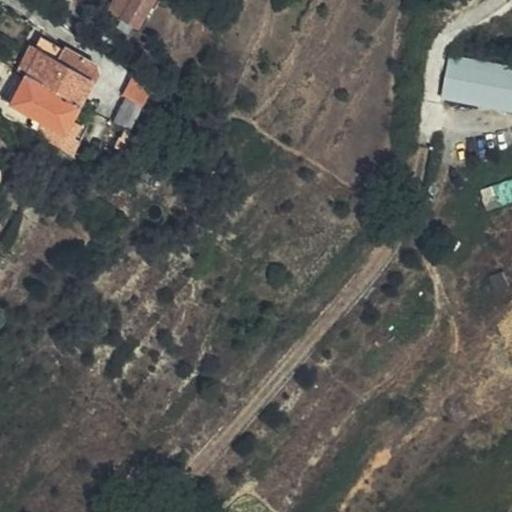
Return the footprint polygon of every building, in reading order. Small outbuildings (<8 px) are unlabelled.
[(154,0),(132,0),(129,5),(127,9),(120,22),(140,34),(158,2),(154,0)] [(468,0),(482,17),(503,0),(468,0)] [(108,14),(120,22),(127,9),(115,2),(108,14)] [(34,50),(55,63),(61,51),(40,40),(34,50)] [(31,68),(25,78),(41,87),(55,63),(34,50),(31,48),(23,63),(31,68)] [(55,63),(41,87),(46,90),(80,109),(96,79),(95,71),(61,51),(55,63)] [(511,116),(511,68),(448,57),(441,104),(511,116)] [(23,63),(17,74),(25,78),(31,68),(23,63)] [(25,78),(17,74),(1,103),(9,107),(25,78)] [(136,75),(114,117),(134,127),(156,86),(136,75)] [(41,87),(25,78),(9,107),(30,119),(46,90),(41,87)] [(30,119),(23,131),(70,158),(84,133),(70,126),(80,109),(46,90),(30,119)] [(511,179),(483,191),(489,206),(511,196),(511,179)] [(55,224),(74,193),(56,183),(38,213),(55,224)] [(391,394),(445,333),(415,305),(360,366),(391,394)]
